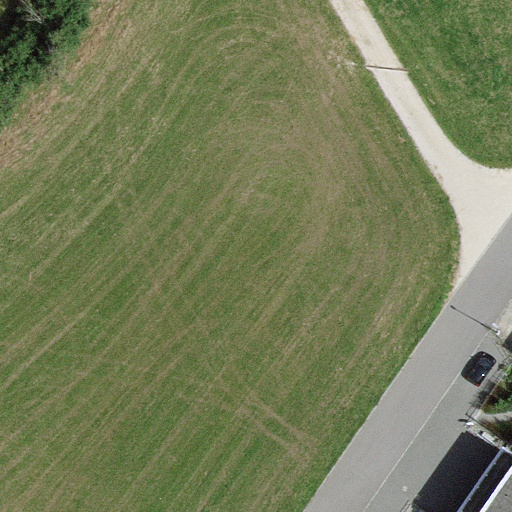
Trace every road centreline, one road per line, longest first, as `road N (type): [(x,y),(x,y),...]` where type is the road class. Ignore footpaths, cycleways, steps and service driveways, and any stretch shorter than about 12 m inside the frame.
road 1 (residential): [(511,254),(340,511)]
road 2 (track): [(344,0),(441,155),(511,232)]
